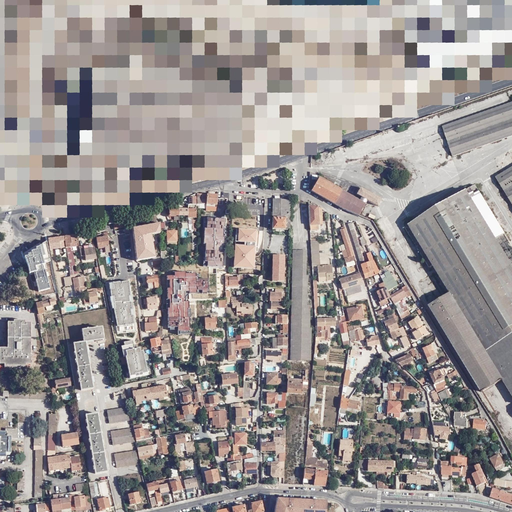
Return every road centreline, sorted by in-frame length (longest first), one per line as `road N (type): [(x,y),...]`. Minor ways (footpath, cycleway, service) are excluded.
road 1 (residential): [(443,500),(423,389),(387,356),(342,214)]
road 2 (residential): [(342,214),(371,223),(511,460)]
road 3 (residential): [(259,490),(267,191)]
road 4 (secondary): [(297,154),(511,80)]
road 5 (unclassified): [(26,207),(43,0)]
